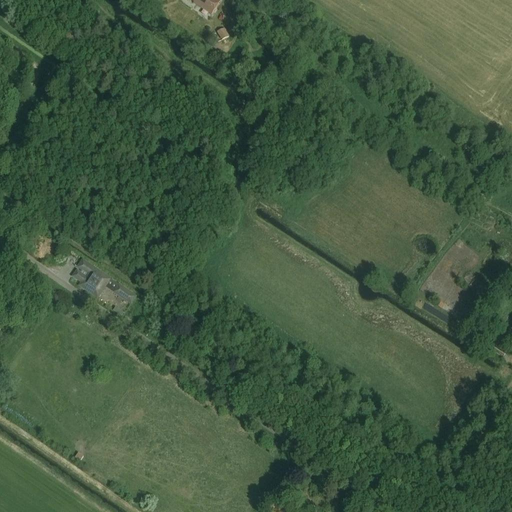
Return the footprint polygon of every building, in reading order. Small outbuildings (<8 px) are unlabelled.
[(212,16),(221,1),(219,0),(190,0),(197,4),(196,5),(212,16)] [(251,4),(244,15),(262,27),(270,16),(251,4)] [(229,37),(225,30),(217,33),(217,34),(215,35),(217,39),(219,38),(221,40),(229,37)] [(83,261),(78,268),(83,272),(82,274),(78,271),(74,278),(82,284),(80,287),(98,299),(106,288),(131,305),(136,298),(83,261)] [(77,458),(83,462),(86,456),(81,452),(77,458)]
